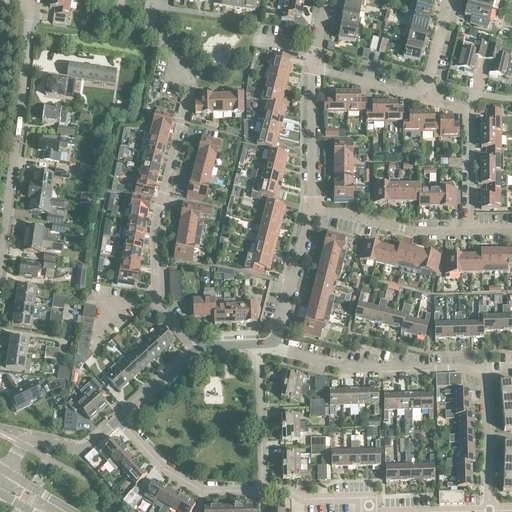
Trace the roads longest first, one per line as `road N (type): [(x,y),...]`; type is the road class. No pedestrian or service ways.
road 1 (residential): [(195,350),(154,305),(154,230),(189,90),(150,31),(154,0)]
road 2 (residential): [(0,250),(33,0)]
road 3 (residential): [(485,369),(345,368),(283,354),(274,343)]
road 4 (residential): [(262,490),(205,493),(164,471),(119,420)]
road 5 (residential): [(471,233),(471,114),(423,98)]
road 6 (residential): [(313,209),(421,234),(471,233)]
road 7 (residential): [(262,490),(258,344)]
road 8 (residential): [(489,510),(485,369)]
road 9 (residential): [(313,209),(315,69)]
road 10 (residential): [(274,343),(313,209)]
